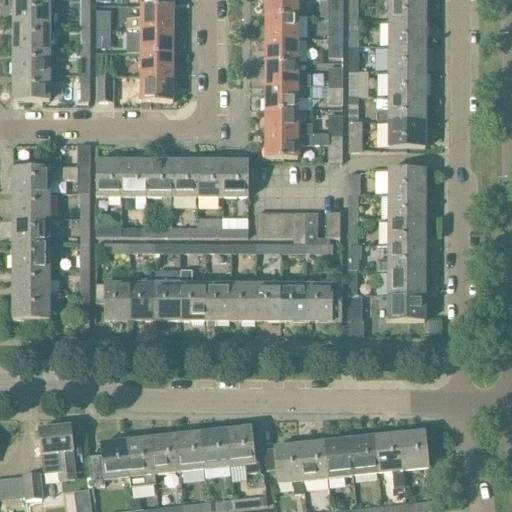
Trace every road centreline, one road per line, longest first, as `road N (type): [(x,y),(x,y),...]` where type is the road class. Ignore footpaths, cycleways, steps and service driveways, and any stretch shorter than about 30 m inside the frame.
road 1 (residential): [(458,402),(0,395)]
road 2 (residential): [(458,402),(458,0)]
road 3 (residential): [(0,129),(187,131),(207,123),(212,0)]
